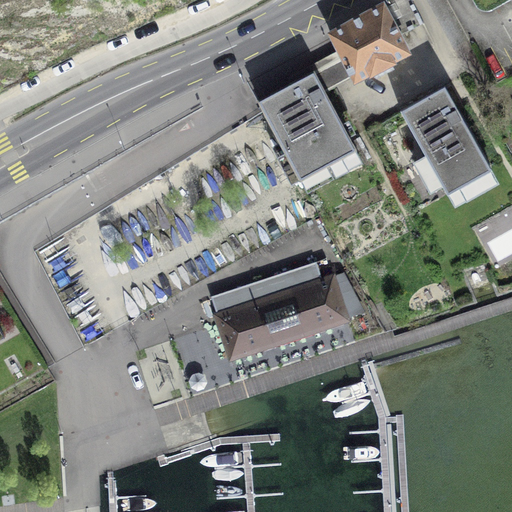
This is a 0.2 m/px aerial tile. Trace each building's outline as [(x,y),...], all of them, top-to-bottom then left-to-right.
[(509,0),(472,0),(476,7),(482,11),(491,10),(509,0)] [(408,52),(384,5),(381,6),(330,33),(354,80),(408,52)] [(354,150),(313,72),(258,101),(299,179),(354,150)] [(492,169),(445,85),(400,110),(447,194),(492,169)] [(322,279),(316,262),(240,286),(246,303),(232,308),(226,291),(211,296),(229,359),(347,320),(346,313),(361,308),(342,273),(322,279)]
